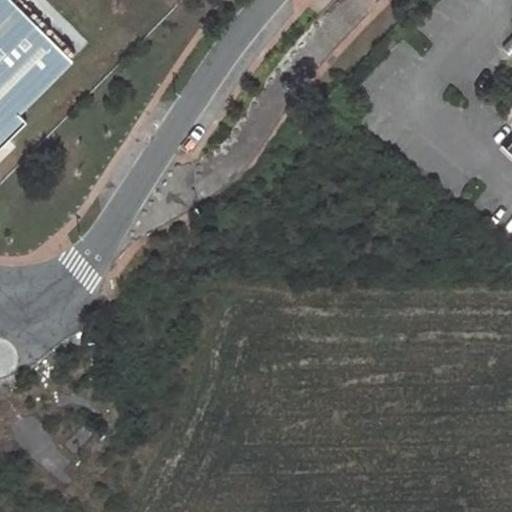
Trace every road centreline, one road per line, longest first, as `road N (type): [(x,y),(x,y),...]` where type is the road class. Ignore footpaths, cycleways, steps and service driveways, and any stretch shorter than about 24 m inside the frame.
road 1 (unclassified): [(0,304),(83,271),(226,49),(271,0)]
road 2 (unknown): [(494,0),(427,67),(416,92),(423,116),(511,189)]
